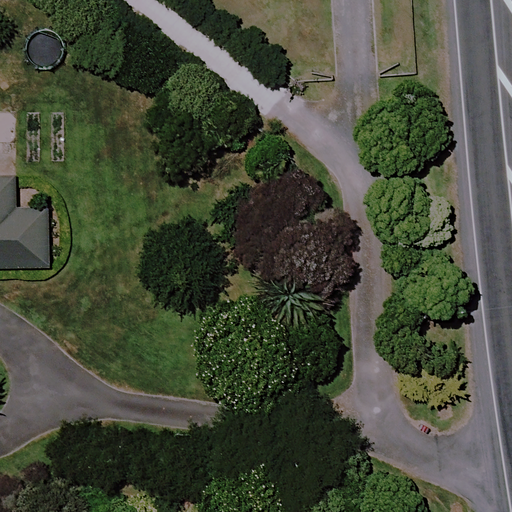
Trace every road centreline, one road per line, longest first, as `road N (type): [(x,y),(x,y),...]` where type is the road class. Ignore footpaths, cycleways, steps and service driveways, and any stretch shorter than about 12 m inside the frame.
road 1 (unknown): [(508,102),(334,0)]
road 2 (tertiary): [(511,153),(501,0)]
